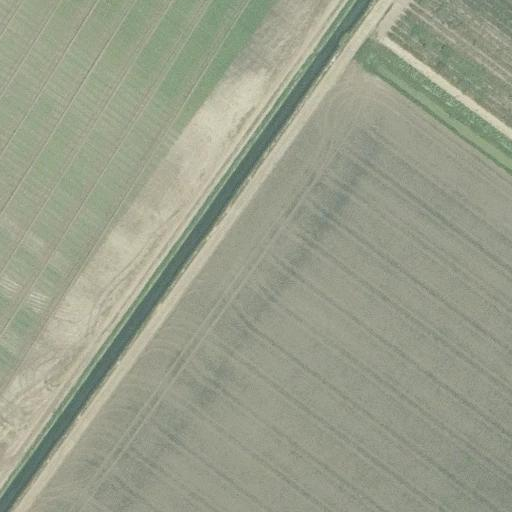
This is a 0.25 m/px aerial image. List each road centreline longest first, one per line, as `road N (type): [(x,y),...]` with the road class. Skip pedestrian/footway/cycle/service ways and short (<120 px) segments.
road 1 (track): [(386,0),(22,511)]
road 2 (unknown): [(0,476),(339,0)]
